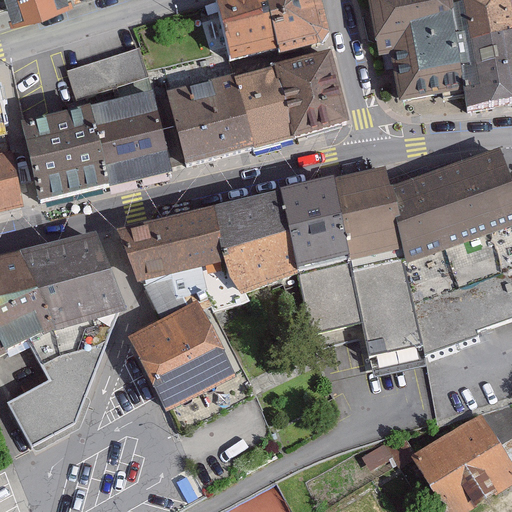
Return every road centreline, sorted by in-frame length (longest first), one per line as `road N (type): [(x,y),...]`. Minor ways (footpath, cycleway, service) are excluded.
road 1 (secondary): [(0,244),(372,150)]
road 2 (secondary): [(169,0),(0,50)]
road 3 (residential): [(336,0),(372,150)]
road 4 (secondary): [(372,150),(511,133)]
